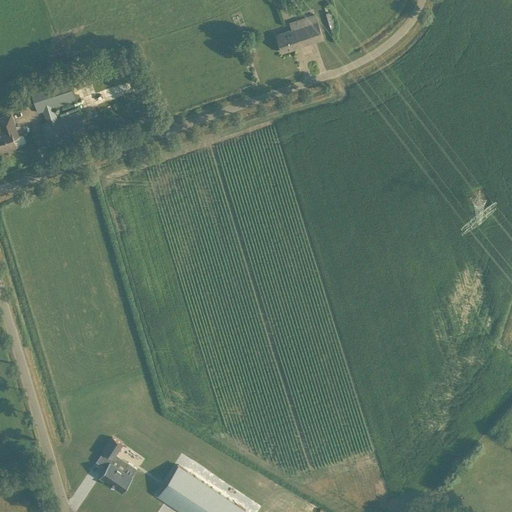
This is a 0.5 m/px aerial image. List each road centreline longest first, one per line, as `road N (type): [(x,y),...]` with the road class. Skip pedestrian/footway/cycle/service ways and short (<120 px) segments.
road 1 (unclassified): [(0,190),(359,64),(411,22),(421,0)]
road 2 (unclassified): [(66,511),(0,279)]
